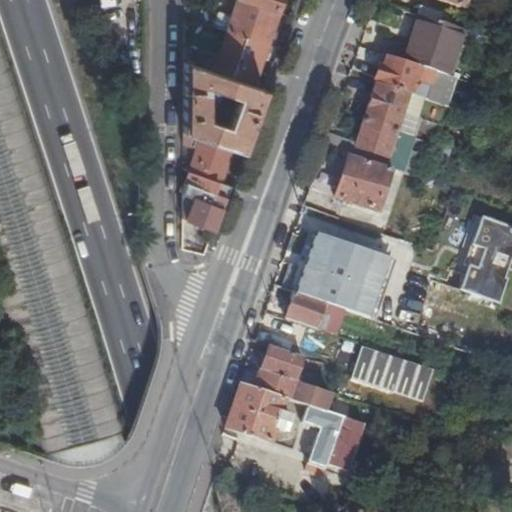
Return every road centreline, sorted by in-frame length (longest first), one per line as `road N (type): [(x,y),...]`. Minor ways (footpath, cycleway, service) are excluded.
road 1 (motorway): [(173,511),(147,389),(21,0)]
road 2 (tertiary): [(335,0),(207,348)]
road 3 (residential): [(207,348),(163,257),(161,0)]
road 4 (motorway): [(0,173),(107,511)]
road 5 (residential): [(153,506),(0,471)]
